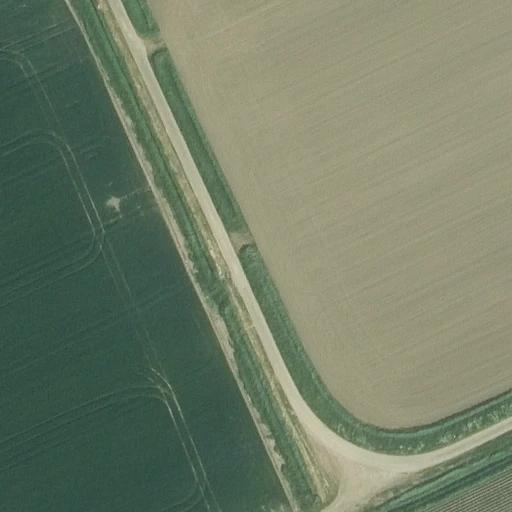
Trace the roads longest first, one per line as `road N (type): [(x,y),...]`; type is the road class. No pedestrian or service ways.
road 1 (unclassified): [(347,488),(112,0)]
road 2 (unclassified): [(347,488),(511,414)]
